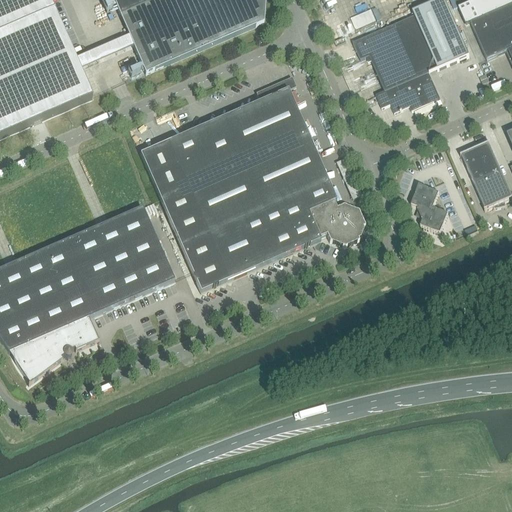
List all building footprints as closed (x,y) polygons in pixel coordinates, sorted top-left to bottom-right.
[(47,0),(0,0),(0,141),(92,102),(47,0)] [(111,0),(120,18),(129,14),(142,43),(132,47),(145,76),(264,25),(265,1),(264,0),(111,0)] [(353,45),(355,51),(360,63),(369,59),(384,94),(376,98),(382,111),(390,107),(394,116),(403,112),(402,110),(409,107),(412,114),(440,101),(429,76),(469,58),(443,0),(442,0),(412,13),(414,18),(353,45)] [(458,10),(464,23),(471,25),(487,63),(505,54),(511,69),(511,0),(479,0),(458,9),(458,10)] [(370,10),(340,22),(345,34),(375,21),(370,10)] [(486,77),(480,79),(483,86),(489,83),(486,77)] [(185,137),(140,157),(160,202),(192,276),(200,295),(228,283),(305,250),(309,248),(320,243),(319,240),(326,237),(329,244),(344,250),(359,244),(365,229),(358,214),(343,208),(336,211),(334,204),(336,203),(288,93),(296,89),(292,80),(283,83),(256,95),(259,102),(260,104),(185,137)] [(501,85),(490,90),(491,94),(503,89),(501,85)] [(461,158),(473,185),(501,173),(489,146),(490,146),(489,145),(481,149),(468,152),(468,153),(469,153),(470,154),(460,158),(461,159),(461,158)] [(346,159),(338,163),(353,200),(361,196),(346,159)] [(511,198),(501,173),(473,185),(485,212),(484,213),(485,213),(494,209),(494,210),(493,211),(494,211),(507,208),(506,208),(505,204),(511,201),(511,198)] [(420,229),(440,237),(448,217),(433,211),(439,196),(419,188),(411,208),(418,211),(417,212),(422,222),(423,222),(420,229)] [(0,272),(0,343),(8,356),(8,355),(9,354),(10,354),(11,354),(11,355),(12,357),(13,360),(16,365),(19,370),(23,376),(25,379),(31,385),(28,387),(28,388),(62,363),(61,361),(64,359),(65,360),(67,361),(69,361),(71,359),(72,357),(71,355),(70,354),(74,352),(75,354),(99,344),(99,343),(98,343),(88,321),(174,284),(142,210),(0,272)]
